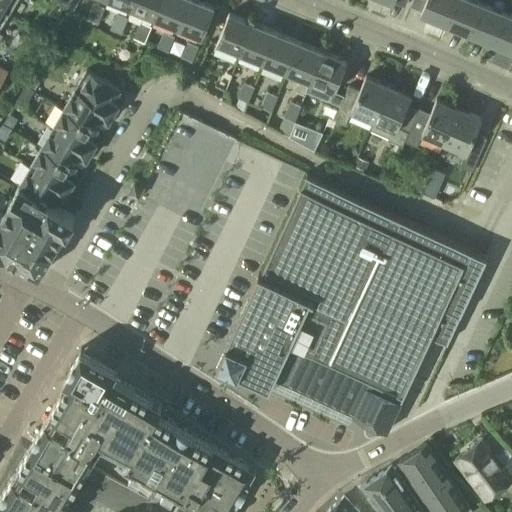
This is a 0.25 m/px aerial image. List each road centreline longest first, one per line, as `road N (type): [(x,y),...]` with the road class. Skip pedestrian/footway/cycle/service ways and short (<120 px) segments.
road 1 (residential): [(332,476),(47,295)]
road 2 (residential): [(47,295),(150,100),(165,92),(243,126)]
road 3 (residential): [(511,91),(294,0)]
road 4 (residential): [(511,388),(332,476)]
